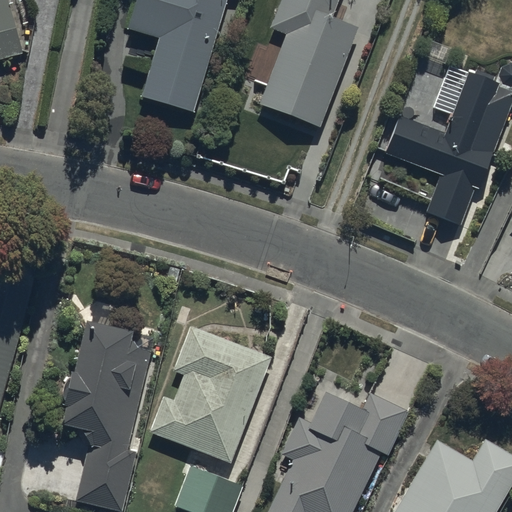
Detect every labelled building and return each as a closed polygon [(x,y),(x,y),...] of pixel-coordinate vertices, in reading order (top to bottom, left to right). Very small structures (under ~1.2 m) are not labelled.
[(0,0),(0,69),(23,64),(8,3),(3,4),(2,0),(0,0)] [(241,0),(137,0),(128,36),(157,44),(142,103),(197,118),(227,0),(240,0),(242,0),(241,0)] [(320,136),(358,35),(332,25),(341,0),(280,0),(268,35),(285,42),(259,113),(320,136)] [(474,73),(472,80),(446,70),(431,113),(452,120),(447,136),(399,119),(384,159),(441,181),(427,219),(459,231),(473,195),(476,196),(479,190),(489,193),(496,174),(489,172),(511,110),(511,68),(500,71),(498,81),(474,73)] [(0,412),(32,296),(0,287),(0,412)] [(60,434),(88,441),(74,506),(101,511),(121,511),(134,456),(127,455),(151,345),(86,331),(75,382),(64,380),(59,404),(66,406),(60,434)] [(272,363),(188,331),(171,376),(181,379),(171,406),(161,403),(148,439),(232,471),(272,363)] [(405,415),(369,398),(359,417),(324,401),(311,427),(301,422),(281,463),(290,467),(268,511),(354,511),(379,461),(382,463),(405,415)] [(498,511),(511,488),(511,458),(483,443),(468,465),(435,447),(398,511),(498,511)] [(235,511),(243,493),(189,471),(172,511),(235,511)]
